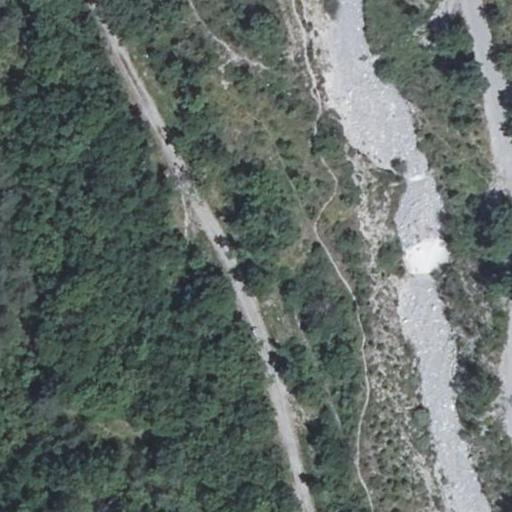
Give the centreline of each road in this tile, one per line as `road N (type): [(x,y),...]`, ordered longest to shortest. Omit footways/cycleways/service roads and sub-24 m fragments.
road 1 (track): [(86,0),(259,323),(305,511)]
road 2 (track): [(470,0),(511,169)]
